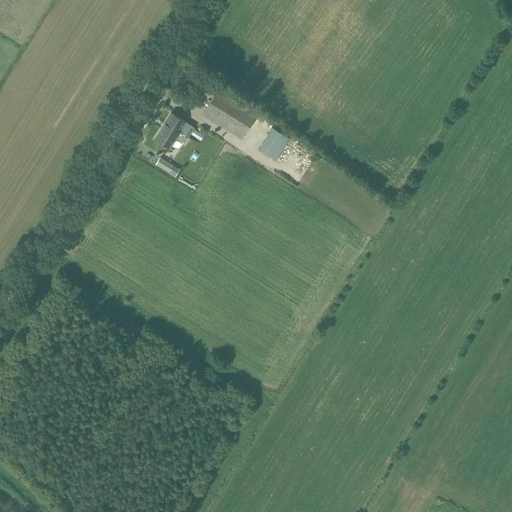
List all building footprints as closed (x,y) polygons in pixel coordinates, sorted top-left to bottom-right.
[(257,114),(218,89),(202,114),(241,139),(257,114)] [(170,112),(164,122),(178,131),(187,136),(193,126),(170,112)] [(187,136),(178,131),(164,122),(154,138),(168,147),(174,137),(183,143),(187,136)] [(288,138),(270,127),(256,149),(275,160),(288,138)] [(172,164),(160,156),(155,163),(168,171),(172,164)]
